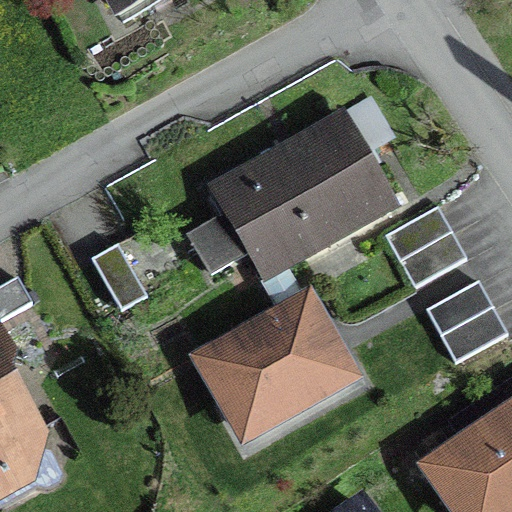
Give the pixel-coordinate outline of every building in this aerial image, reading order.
[(104,0),(113,16),(141,0),(104,0)] [(210,196),(260,287),(390,214),(340,124),(210,196)] [(382,241),(411,294),(463,265),(434,212),(382,241)] [(117,317),(143,303),(114,251),(88,265),(117,317)] [(0,290),(0,325),(28,310),(14,283),(0,290)] [(423,316),(451,369),(504,340),(475,287),(423,316)] [(258,434),(346,384),(303,308),(199,366),(222,407),(237,398),(258,434)] [(0,345),(0,511),(34,493),(42,495),(55,489),(58,480),(47,459),(32,454),(36,440),(3,378),(8,361),(0,345)] [(511,511),(511,420),(429,477),(452,511),(511,511)]
